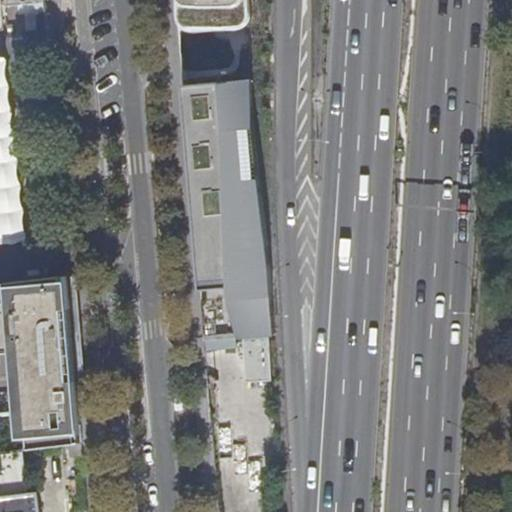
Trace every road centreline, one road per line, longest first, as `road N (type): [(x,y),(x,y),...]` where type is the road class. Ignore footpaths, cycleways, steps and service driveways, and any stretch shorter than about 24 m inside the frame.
road 1 (residential): [(168,511),(122,0)]
road 2 (trunk): [(288,0),(281,127),(292,369),(312,511)]
road 3 (trunk): [(365,0),(338,511)]
road 4 (trunk): [(421,511),(447,0)]
